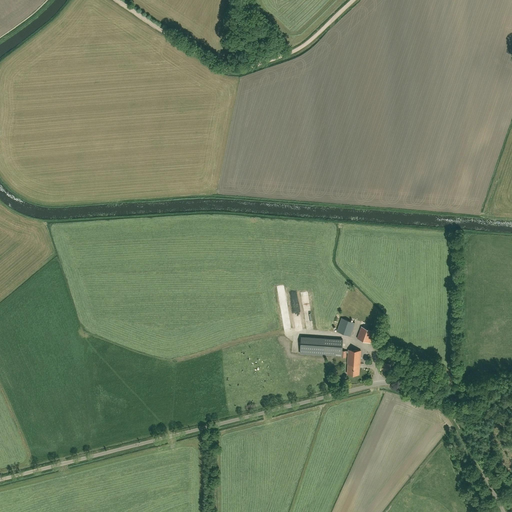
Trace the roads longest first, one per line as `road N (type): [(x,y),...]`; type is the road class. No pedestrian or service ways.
road 1 (unclassified): [(0,480),(391,385),(455,416),(502,511)]
road 2 (track): [(511,217),(231,194),(55,204),(17,193),(0,174)]
road 3 (track): [(117,0),(231,71),(301,48),(353,0)]
